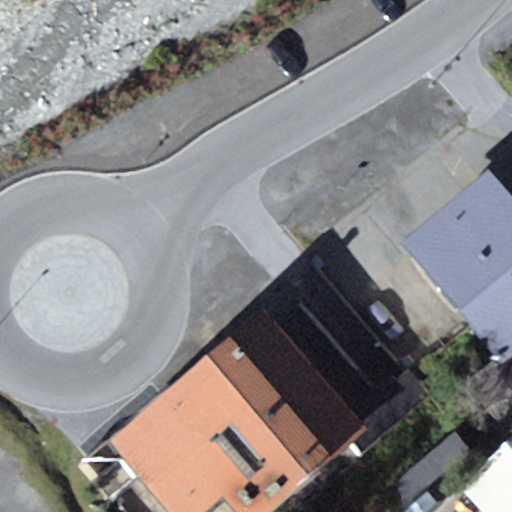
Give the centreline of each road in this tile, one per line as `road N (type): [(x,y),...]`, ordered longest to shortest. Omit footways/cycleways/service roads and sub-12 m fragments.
road 1 (unclassified): [(473,0),(147,248)]
road 2 (unclassified): [(0,341),(39,373),(92,377),(132,358),(156,318),(159,274),(147,248)]
road 3 (unclassified): [(147,248),(120,212),(82,200),(31,204),(0,234)]
